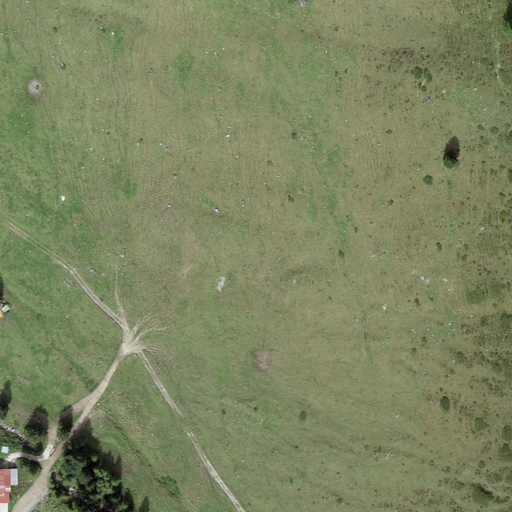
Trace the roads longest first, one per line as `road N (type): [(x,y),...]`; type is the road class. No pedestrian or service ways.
road 1 (track): [(129,343),(244,511)]
road 2 (track): [(0,459),(22,452),(50,463),(129,343)]
road 3 (track): [(0,214),(68,265),(129,343)]
